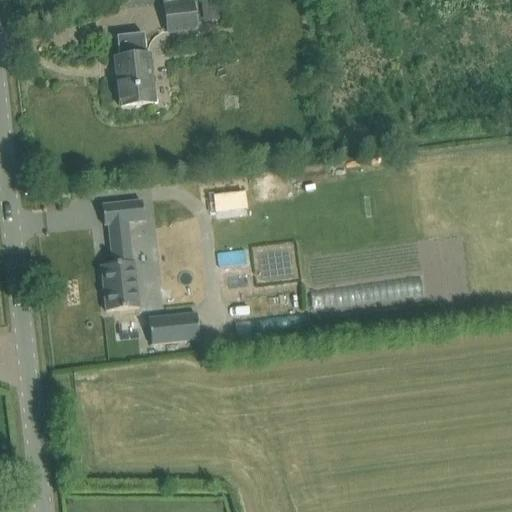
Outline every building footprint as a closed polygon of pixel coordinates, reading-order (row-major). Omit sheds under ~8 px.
[(162,0),(163,3),(167,35),(198,31),(194,0),(162,0)] [(217,1),(201,3),(203,21),(219,19),(217,1)] [(149,56),(146,57),(144,35),(117,38),(119,60),(115,60),(120,108),(140,106),(155,104),(149,56)] [(141,221),(141,203),(102,207),(101,207),(103,226),(104,227),(108,226),(109,237),(129,235),(128,224),(144,222),(141,221)] [(131,248),(111,250),(113,266),(100,267),(104,313),(139,309),(134,263),(132,264),(131,248)] [(311,290),(240,290),(240,307),(311,306),(311,290)] [(264,314),(243,318),(245,328),(266,324),(264,314)] [(196,315),(148,320),(151,346),(199,341),(196,315)]
